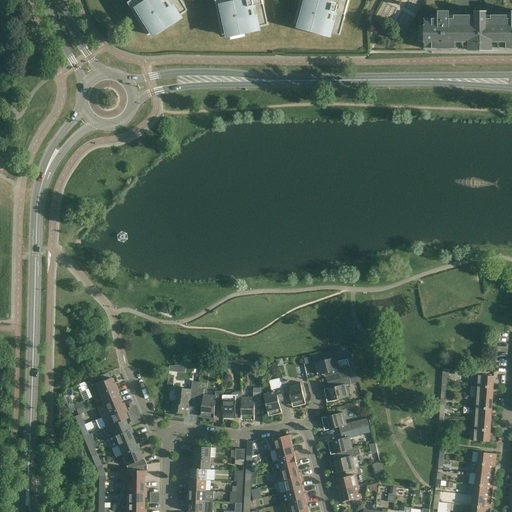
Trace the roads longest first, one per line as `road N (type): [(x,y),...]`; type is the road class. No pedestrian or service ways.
road 1 (residential): [(330,511),(304,426),(168,438)]
road 2 (tertiary): [(30,420),(38,201)]
road 3 (tertiary): [(300,81),(204,71),(123,79)]
road 4 (tertiary): [(133,104),(178,87),(300,81)]
road 5 (tertiary): [(390,80),(511,87)]
road 6 (tertiary): [(511,75),(390,80)]
